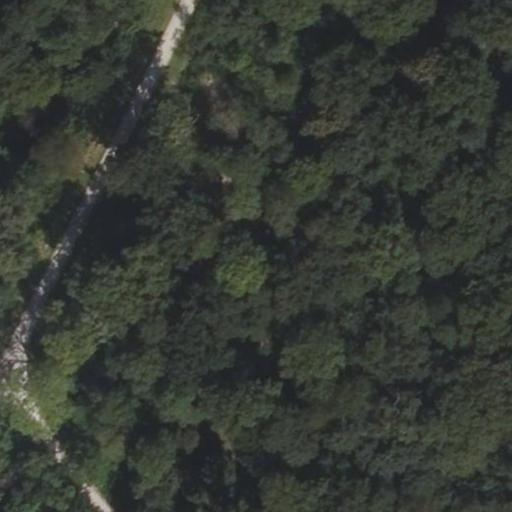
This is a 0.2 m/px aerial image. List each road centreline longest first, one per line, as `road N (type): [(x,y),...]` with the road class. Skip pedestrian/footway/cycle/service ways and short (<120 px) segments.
road 1 (track): [(18,405),(20,340),(188,0)]
road 2 (unclassified): [(101,511),(18,405)]
